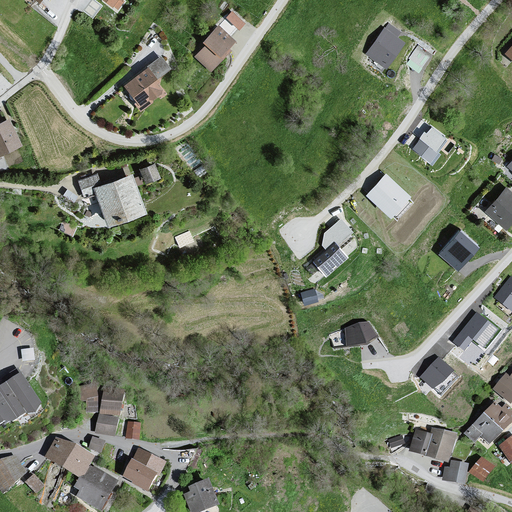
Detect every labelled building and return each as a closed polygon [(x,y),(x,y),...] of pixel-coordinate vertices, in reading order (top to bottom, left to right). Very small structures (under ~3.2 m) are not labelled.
[(226,15),(239,28),(246,21),(233,8),(226,15)] [(416,34),(391,18),(373,45),(398,61),(416,34)] [(244,39),(223,23),(196,56),(217,72),(244,39)] [(417,43),(405,61),(419,70),(431,52),(417,43)] [(166,54),(128,85),(146,108),(174,86),(165,75),(176,66),(166,54)] [(453,127),(437,116),(420,140),(436,151),(453,127)] [(0,157),(27,143),(13,117),(0,124),(0,157)] [(168,175),(161,161),(146,168),(152,182),(168,175)] [(108,185),(102,170),(82,178),(89,196),(103,190),(102,187),(108,185)] [(157,210),(141,171),(108,185),(102,187),(103,190),(118,226),(157,210)] [(389,215),(409,193),(385,171),(365,192),(389,215)] [(511,185),(492,209),(511,224),(511,185)] [(479,244),(461,227),(438,252),(457,269),(479,244)] [(336,241),(314,259),(326,273),(348,255),(336,241)] [(511,275),(511,274),(494,296),(511,309),(511,275)] [(300,291),(304,303),(318,299),(315,286),(300,291)] [(479,311),(453,340),(475,360),(501,331),(479,311)] [(379,335),(369,321),(360,322),(329,333),(335,348),(368,344),(379,335)] [(421,376),(437,392),(456,372),(440,356),(421,376)] [(21,374),(0,386),(0,427),(39,404),(21,374)] [(511,404),(511,379),(505,374),(492,390),(511,405),(511,404)] [(83,384),(83,410),(100,410),(100,384),(83,384)] [(124,395),(104,392),(101,413),(121,416),(124,395)] [(503,407),(497,401),(466,433),(476,443),(486,433),(495,442),(511,424),(511,410),(506,404),(503,407)] [(120,419),(99,415),(95,432),(116,436),(120,419)] [(141,423),(128,422),(127,437),(140,438),(141,423)] [(430,431),(420,429),(416,451),(428,454),(427,456),(455,461),(460,435),(450,434),(451,429),(431,426),(430,431)] [(106,442),(93,437),(89,449),(102,453),(106,442)] [(95,458),(57,438),(46,458),(84,478),(95,458)] [(511,467),(511,442),(495,453),(507,471),(511,467)] [(24,476),(14,455),(0,462),(0,482),(2,487),(24,476)] [(149,468),(136,460),(126,477),(153,494),(171,465),(156,456),(149,468)] [(500,467),(485,456),(474,471),(488,482),(500,467)] [(455,468),(446,467),(445,480),(469,484),(472,464),(456,462),(455,468)] [(118,483),(93,468),(78,494),(103,509),(118,483)] [(35,491),(44,486),(37,473),(28,478),(35,491)] [(191,493),(185,495),(191,511),(206,511),(222,506),(211,478),(189,487),(191,493)]
